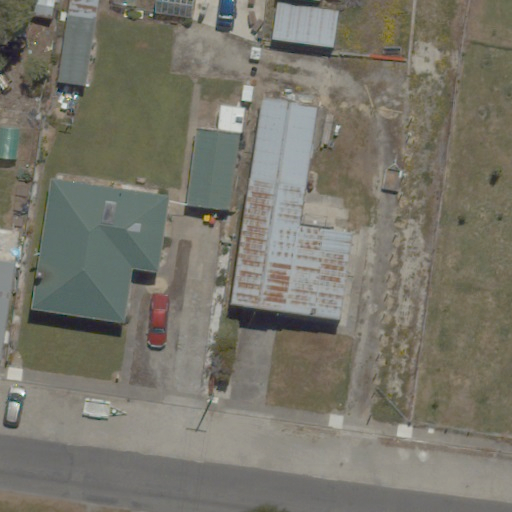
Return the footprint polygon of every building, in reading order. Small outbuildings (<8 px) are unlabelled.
[(95,92),(103,0),(66,0),(59,89),(95,92)] [(325,0),(278,0),(273,44),(335,52),(341,6),(325,4),(325,0)] [(268,101),(233,313),(341,330),(356,240),(310,233),(330,111),(268,101)] [(246,137),(196,132),(186,216),(237,221),(246,137)] [(167,206),(56,187),(34,318),(121,332),(131,274),(155,278),(167,206)] [(0,349),(17,242),(0,239),(0,349)]
